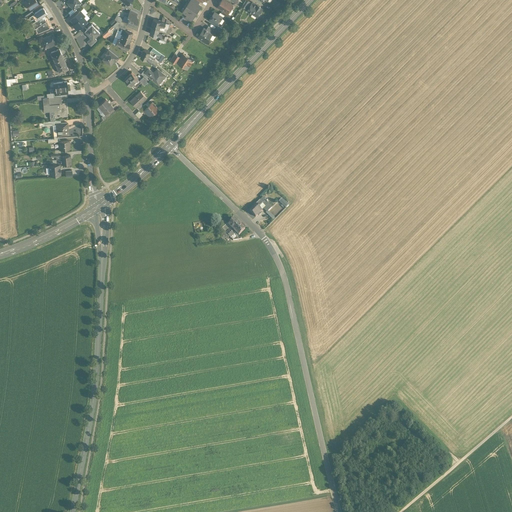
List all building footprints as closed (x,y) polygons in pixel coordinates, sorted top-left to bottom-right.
[(35,0),(25,0),(24,1),(29,9),(33,7),(33,6),(38,3),(35,0)] [(67,0),(67,1),(74,8),(80,2),(78,0),(67,0)] [(196,3),(192,0),(190,0),(186,8),(186,10),(185,12),(185,13),(193,18),(201,6),(196,3)] [(234,5),(225,0),(222,0),(220,3),(218,7),(223,10),(228,13),(231,9),(233,9),(234,7),(234,5)] [(257,6),(252,2),(252,3),(248,9),(250,10),(249,11),(257,17),(262,9),(260,7),(261,7),(258,5),(257,6)] [(35,12),(32,15),(34,18),(36,21),(41,17),(47,13),(43,7),(35,12)] [(72,18),(70,19),(74,23),(82,16),(84,15),(80,10),(78,12),(72,18)] [(219,15),(214,12),(209,20),(217,25),(219,22),(222,18),(222,17),(219,15)] [(135,15),(129,13),(128,16),(129,17),(127,22),(127,23),(135,26),(137,19),(135,19),(136,17),(135,15)] [(73,24),(76,29),(77,28),(84,22),(86,20),(82,16),(74,23),(73,24)] [(35,28),(38,33),(49,28),(47,21),(46,21),(44,18),(43,19),(41,17),(36,21),(32,23),(34,29),(35,28)] [(161,21),(154,19),(152,27),(159,29),(163,30),(164,27),(165,27),(166,22),(161,21)] [(172,22),(167,19),(166,22),(165,27),(164,27),(163,30),(164,31),(166,32),(172,22)] [(117,21),(112,26),(121,31),(122,29),(124,25),(120,22),(117,21)] [(77,28),(80,31),(86,25),(84,22),(77,28)] [(86,29),(84,31),(83,32),(90,39),(91,38),(92,39),(94,37),(99,32),(92,24),(86,29)] [(215,30),(208,26),(206,29),(212,33),(212,34),(214,35),(217,31),(215,30)] [(159,29),(152,27),(150,33),(158,36),(158,35),(160,36),(161,36),(162,33),(159,32),(159,29)] [(206,29),(204,28),(198,37),(206,42),(207,41),(209,41),(210,39),(210,37),(212,34),(212,33),(206,29)] [(132,33),(122,29),(121,31),(121,33),(122,34),(120,39),(129,42),(132,33)] [(47,36),(41,38),(45,47),(56,42),(53,34),(53,33),(47,36)] [(90,39),(87,42),(91,46),(97,40),(94,37),(92,39),(91,38),(90,39)] [(120,39),(117,38),(115,44),(121,46),(123,47),(127,48),(127,49),(130,43),(120,39)] [(161,54),(153,48),(151,50),(160,56),(161,54)] [(59,49),(51,52),(60,73),(68,70),(59,49)] [(154,58),(149,55),(150,52),(144,49),(140,57),(147,60),(150,63),(153,59),(154,58)] [(118,58),(108,50),(106,53),(105,53),(107,54),(102,59),(110,65),(114,60),(115,61),(118,58)] [(179,57),(174,54),(170,60),(174,63),(179,57)] [(183,54),(178,62),(187,68),(191,63),(189,62),(191,59),(183,54)] [(154,73),(149,68),(146,72),(145,73),(149,75),(159,84),(166,75),(157,68),(154,73)] [(132,72),(125,79),(131,85),(133,83),(138,79),(132,72)] [(140,80),(139,81),(141,82),(144,86),(150,81),(147,78),(144,76),(140,80)] [(11,81),(16,81),(15,77),(6,78),(7,85),(11,85),(11,81)] [(54,93),(67,92),(66,81),(53,83),(54,93)] [(147,98),(141,91),(130,101),(137,107),(141,103),(147,98)] [(55,104),(49,104),(49,97),(43,98),(43,105),(47,105),(47,111),(50,111),(50,118),(55,118),(55,116),(67,115),(66,103),(62,103),(61,103),(55,104)] [(113,108),(105,99),(98,105),(105,114),(109,111),(113,108)] [(159,109),(152,102),(144,110),(149,116),(154,111),(155,112),(159,109)] [(139,110),(141,113),(144,110),(148,106),(145,104),(143,106),(139,110)] [(67,123),(56,124),(57,135),(58,135),(59,135),(67,134),(67,127),(68,127),(67,123)] [(59,141),(59,142),(60,150),(70,149),(69,140),(59,141)] [(70,155),(61,156),(61,159),(61,164),(65,164),(66,164),(71,163),(70,155)] [(57,165),(49,165),(50,175),(60,174),(59,164),(57,165)] [(282,198),(279,201),(286,208),(289,205),(282,198)] [(265,201),(263,199),(256,205),(262,211),(264,209),(268,205),(267,203),(268,203),(267,202),(267,203),(266,201),(265,201)] [(256,205),(250,211),(256,217),(258,215),(259,216),(261,214),(260,213),(262,211),(256,205)] [(276,218),(269,210),(267,213),(274,220),(276,218)] [(229,225),(228,226),(234,231),(240,225),(234,219),(229,225)] [(217,224),(222,229),(227,224),(224,220),(217,224)] [(227,224),(222,229),(223,230),(228,236),(234,231),(228,226),(229,225),(227,224)] [(245,230),(240,225),(234,231),(236,233),(238,236),(239,236),(245,230)] [(228,236),(223,230),(220,231),(221,232),(220,233),(227,240),(228,239),(229,237),(228,236)] [(230,241),(238,236),(236,233),(230,238),(229,237),(228,239),(230,241)]
